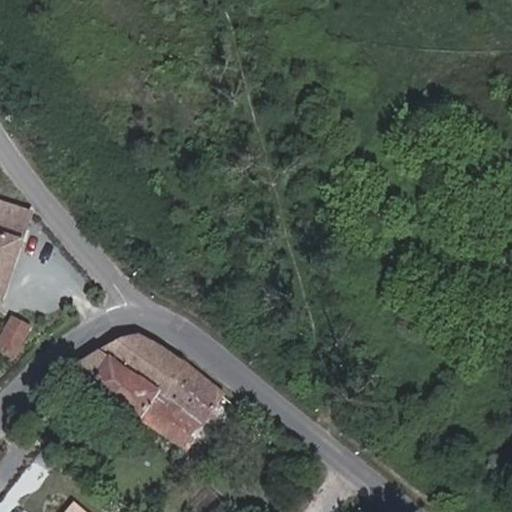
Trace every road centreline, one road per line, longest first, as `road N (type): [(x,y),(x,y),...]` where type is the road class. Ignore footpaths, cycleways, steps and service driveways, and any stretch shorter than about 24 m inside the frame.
road 1 (unknown): [(346,458),(224,0)]
road 2 (tertiary): [(141,312),(204,343),(412,511)]
road 3 (unclassified): [(141,312),(0,129)]
road 4 (tertiary): [(0,410),(67,347),(109,320),(141,312)]
